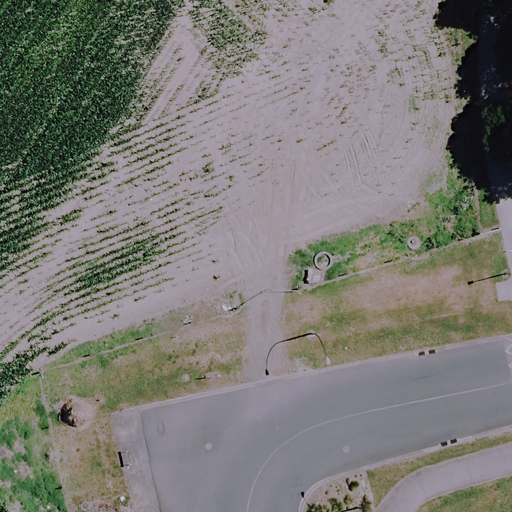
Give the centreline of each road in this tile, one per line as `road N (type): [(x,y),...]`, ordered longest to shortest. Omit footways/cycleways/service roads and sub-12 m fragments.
road 1 (tertiary): [(511,381),(326,423),(260,463)]
road 2 (residential): [(260,463),(134,473)]
